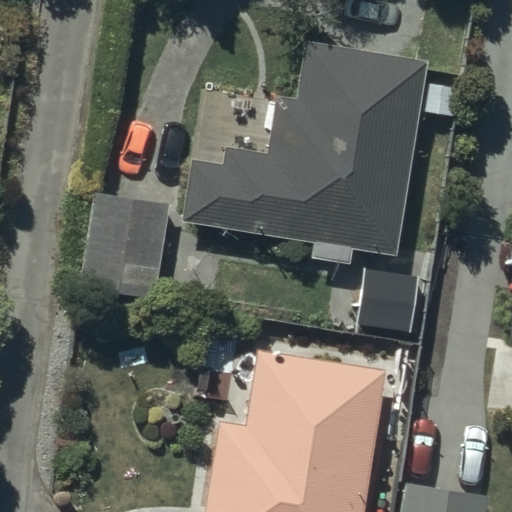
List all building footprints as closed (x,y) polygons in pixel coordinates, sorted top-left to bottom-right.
[(190,156),(182,210),(387,242),(416,55),(307,38),(298,95),(277,91),(268,150),(225,143),(222,161),(190,156)] [(162,200),(93,189),(79,276),(148,287),(162,200)] [(410,272),(362,265),(355,316),(403,322),(410,272)] [(353,511),(376,367),(257,348),(246,424),(216,419),(201,511),(353,511)] [(480,511),(482,493),(396,484),(392,511),(480,511)]
